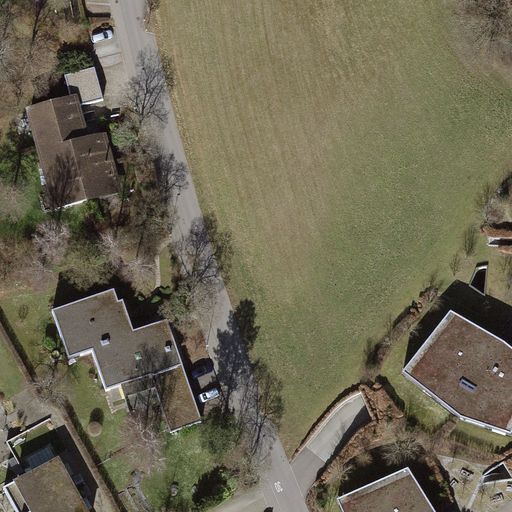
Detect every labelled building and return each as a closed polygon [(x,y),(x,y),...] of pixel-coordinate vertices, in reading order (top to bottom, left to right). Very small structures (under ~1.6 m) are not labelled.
[(108,136),(92,140),(85,111),(107,105),(99,74),(70,82),(76,102),(32,114),(57,212),(123,195),(108,136)] [(121,292),(58,310),(72,359),(100,351),(113,394),(162,380),(177,434),(205,426),(174,321),(133,333),(121,292)] [(511,349),(504,344),(451,313),(404,373),(461,418),(511,435),(511,434),(511,349)] [(64,459),(8,488),(20,511),(43,511),(82,492),(64,459)] [(434,511),(408,470),(337,500),(342,511),(434,511)] [(91,511),(82,493),(43,511),(91,511)]
